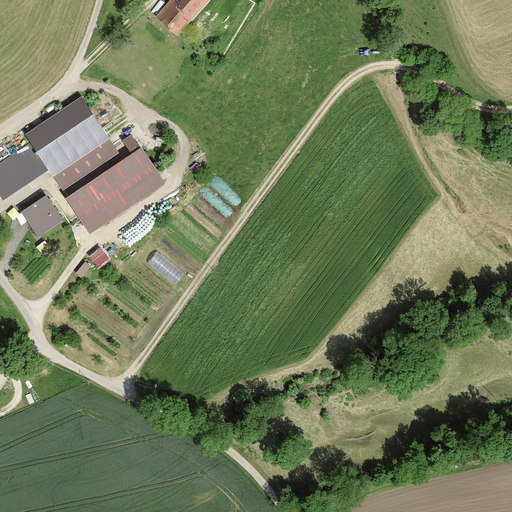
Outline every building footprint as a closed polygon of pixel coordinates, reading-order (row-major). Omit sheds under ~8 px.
[(204,0),(172,0),(159,16),(177,32),(190,17),(204,0)] [(25,133),(31,142),(0,163),(0,190),(3,195),(47,166),(53,175),(109,137),(82,96),(25,133)] [(117,153),(106,137),(53,173),(64,188),(117,153)] [(141,148),(68,197),(91,231),(164,182),(141,148)] [(62,219),(46,195),(22,211),(38,235),(62,219)] [(109,259),(100,247),(90,255),(99,267),(109,259)] [(184,272),(157,251),(147,263),(174,284),(184,272)]
